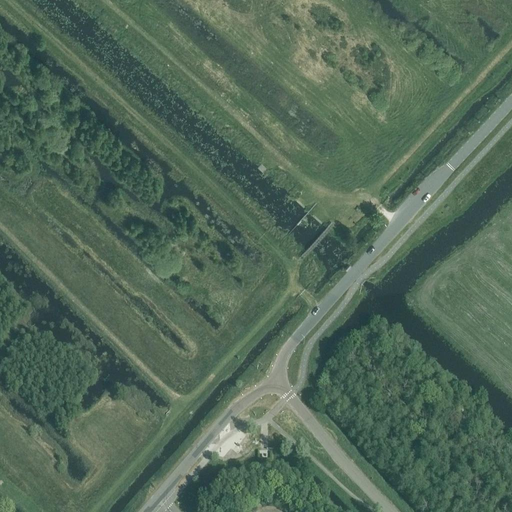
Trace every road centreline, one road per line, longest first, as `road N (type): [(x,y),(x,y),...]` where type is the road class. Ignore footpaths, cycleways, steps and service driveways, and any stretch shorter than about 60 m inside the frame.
road 1 (track): [(0,223),(184,407),(276,310),(294,283),(290,270)]
road 2 (track): [(290,270),(276,248),(5,0)]
road 3 (tertiary): [(275,382),(291,343),(511,101)]
road 4 (track): [(311,184),(106,0)]
road 5 (track): [(364,195),(511,42)]
road 6 (tertiary): [(391,511),(275,382)]
road 7 (tertiary): [(157,498),(242,404),(275,382)]
road 8 (track): [(94,511),(184,407)]
